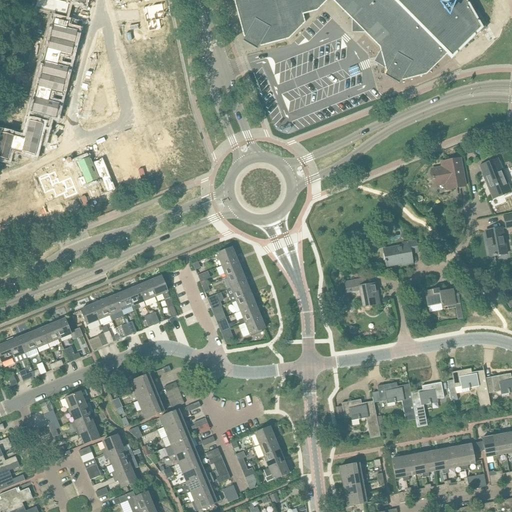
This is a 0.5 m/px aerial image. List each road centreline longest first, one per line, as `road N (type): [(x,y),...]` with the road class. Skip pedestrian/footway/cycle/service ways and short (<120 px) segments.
road 1 (residential): [(103,11),(127,121),(80,142),(72,125),(93,23)]
road 2 (secondary): [(0,307),(237,211)]
road 3 (secondary): [(228,189),(0,285)]
road 4 (secondary): [(511,85),(451,95),(283,168)]
road 5 (secondary): [(291,188),(394,126),(455,103),(511,99)]
road 6 (residential): [(20,400),(134,352),(175,347),(214,361)]
road 7 (residential): [(408,350),(402,289),(462,254),(471,207)]
road 8 (residential): [(193,0),(239,166)]
road 9 (residential): [(257,158),(204,0)]
road 10 (tertiary): [(319,511),(309,367)]
